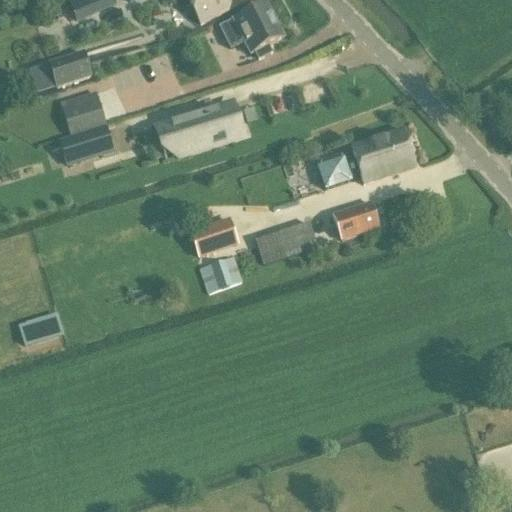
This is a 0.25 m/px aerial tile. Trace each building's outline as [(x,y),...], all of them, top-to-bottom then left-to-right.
[(75,23),(114,8),(111,0),(84,0),(68,6),(75,23)] [(185,0),(199,28),(252,0),(185,0)] [(283,41),(265,5),(217,30),(229,53),(243,46),(250,58),(255,55),(259,63),(272,56),(268,49),(283,41)] [(91,82),(83,55),(48,66),(55,92),(91,82)] [(60,106),(70,138),(104,127),(94,96),(60,106)] [(170,128),(178,154),(210,145),(209,140),(223,136),(225,144),(242,139),(233,111),(218,116),(216,110),(197,116),(198,119),(170,128)] [(73,140),(80,163),(112,153),(105,131),(73,140)] [(357,172),(362,189),(414,172),(402,133),(349,149),(350,151),(341,154),(348,175),(357,172)] [(332,218),(340,243),(379,231),(370,205),(332,218)] [(190,239),(197,258),(232,246),(225,226),(190,239)] [(263,269),(317,251),(309,226),(254,244),(263,269)] [(199,273),(207,297),(239,286),(231,262),(199,273)] [(18,329),(24,350),(63,338),(57,318),(18,329)]
